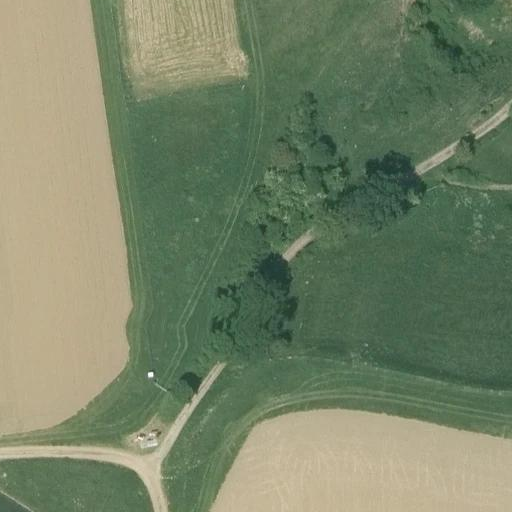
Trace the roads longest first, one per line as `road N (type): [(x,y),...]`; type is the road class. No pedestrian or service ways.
road 1 (track): [(420,192),(343,235),(262,304),(223,346),(146,470)]
road 2 (track): [(146,470),(127,456),(89,450),(0,453)]
